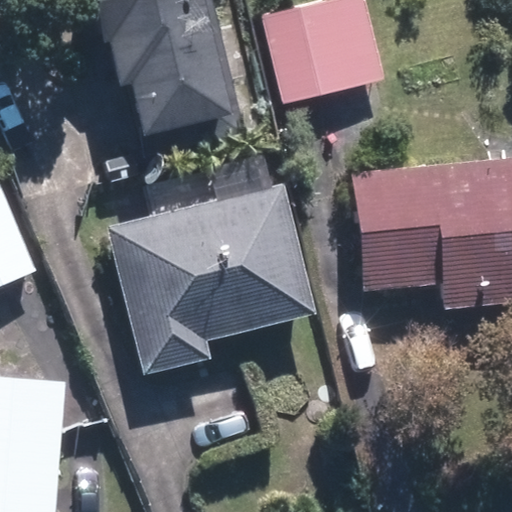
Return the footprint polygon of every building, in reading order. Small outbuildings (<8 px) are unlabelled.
[(95,0),(105,42),(110,41),(121,85),(130,82),(148,154),(244,131),(211,0),(95,0)] [(364,0),(329,0),(262,16),(283,103),(383,79),(364,0)] [(441,282),(444,307),(511,300),(511,156),(352,173),(364,290),(441,282)] [(0,283),(36,269),(0,182),(0,283)] [(87,227),(122,376),(188,361),(184,341),(292,315),(261,184),(87,227)] [(0,511),(51,511),(62,376),(0,371),(0,511)]
